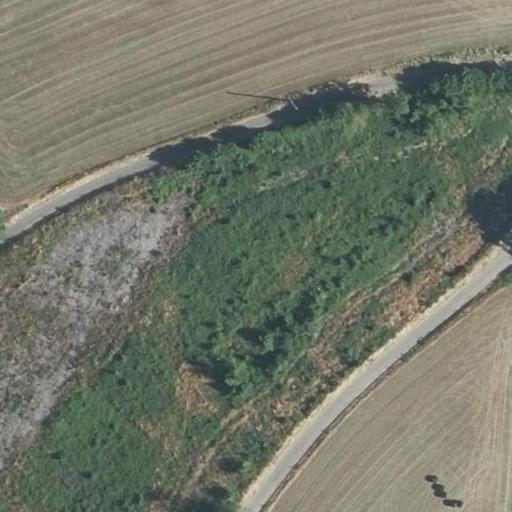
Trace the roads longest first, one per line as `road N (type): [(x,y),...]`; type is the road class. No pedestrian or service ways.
road 1 (unclassified): [(511,64),(431,72),(199,145),(0,242)]
road 2 (unclassified): [(259,511),(483,283),(511,269)]
